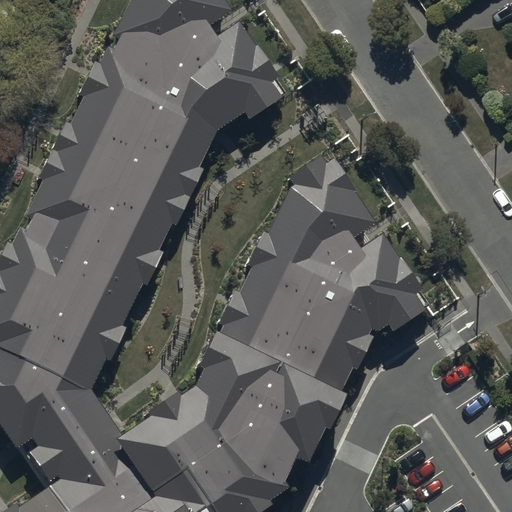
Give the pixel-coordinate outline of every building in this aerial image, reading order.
[(65,102),(94,145),(140,115),(126,93),(164,68),(151,49),(185,27),(174,9),(187,0),(135,0),(112,16),(125,35),(87,60),(99,79),(65,102)] [(133,204),(160,246),(206,217),(194,197),(231,174),(217,151),(253,129),(243,113),(280,90),(265,66),(255,72),(241,50),(204,73),(217,94),(179,118),(191,138),(154,161),(168,182),(133,204)] [(202,305),(233,352),(279,321),(267,302),(303,277),(291,259),(328,234),(315,215),(352,190),(337,167),(329,172),(314,149),(274,176),(288,197),(251,222),(263,241),(228,265),(239,281),(202,305)] [(0,345),(22,330),(8,310),(44,286),(32,268),(67,245),(54,226),(92,201),(78,181),(70,186),(55,164),(18,189),(29,207),(0,226),(0,244),(6,253),(0,256),(0,345)] [(320,318),(350,363),(396,332),(383,313),(419,288),(406,269),(398,274),(379,246),(358,260),(361,265),(345,275),(354,288),(334,302),(337,307),(320,318)] [(67,344),(97,387),(142,357),(129,338),(168,311),(154,291),(145,297),(129,273),(91,299),(105,319),(67,344)] [(0,452),(64,409),(51,389),(47,392),(23,358),(3,372),(10,382),(0,388),(0,452)]
